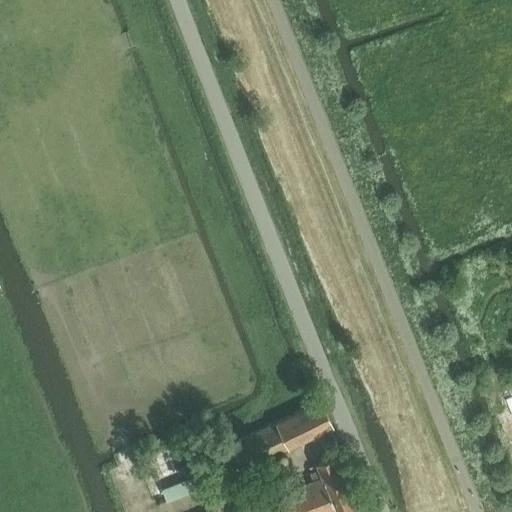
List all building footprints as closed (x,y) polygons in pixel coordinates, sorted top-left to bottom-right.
[(511,386),(494,393),(500,410),(511,405),(511,386)] [(229,445),(241,470),(332,426),(320,401),(229,445)] [(235,511),(336,511),(353,505),(333,456),(316,463),(319,469),(312,472),(315,480),(235,511)] [(211,480),(207,471),(162,489),(166,498),(211,480)] [(228,503),(235,511),(251,496),(244,489),(228,503)]
